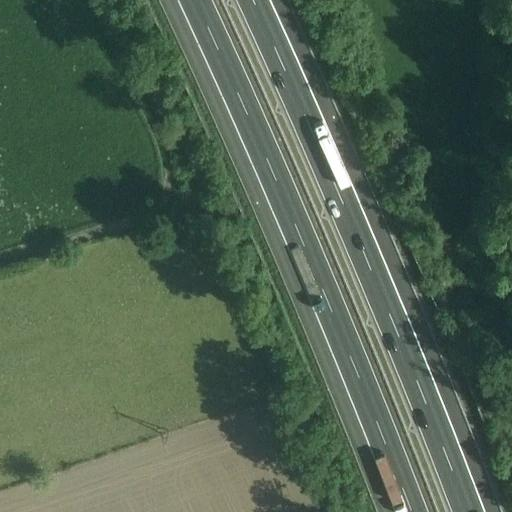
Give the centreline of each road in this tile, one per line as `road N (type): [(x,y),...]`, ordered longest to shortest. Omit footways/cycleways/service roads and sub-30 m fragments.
road 1 (motorway): [(478,511),(361,212),(258,0)]
road 2 (motorway): [(197,0),(411,511)]
road 3 (residential): [(160,211),(0,262)]
